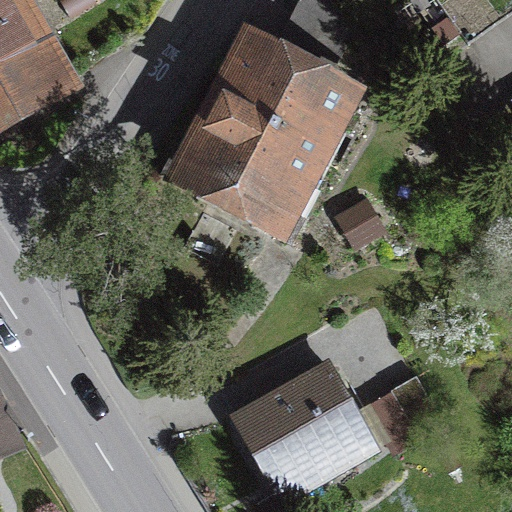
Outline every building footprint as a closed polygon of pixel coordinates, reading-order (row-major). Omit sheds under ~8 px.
[(0,0),(0,119),(55,88),(4,0),(0,0)] [(340,0),(304,0),(285,37),(336,63),(363,12),(340,0)] [(511,14),(511,0),(435,0),(468,46),(511,14)] [(255,44),(186,177),(257,214),(252,225),(288,244),(300,220),(282,211),(345,91),(255,44)] [(341,221),(356,247),(382,232),(367,206),(341,221)] [(236,420),(275,490),(319,466),(329,485),(332,483),(327,475),(373,449),(327,369),(236,420)] [(390,391),(420,443),(446,428),(416,377),(390,391)]
